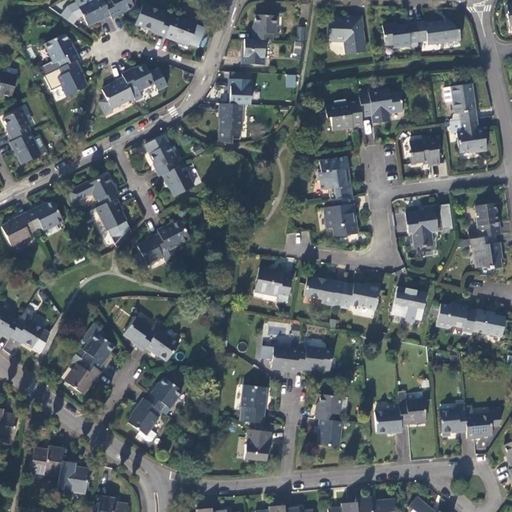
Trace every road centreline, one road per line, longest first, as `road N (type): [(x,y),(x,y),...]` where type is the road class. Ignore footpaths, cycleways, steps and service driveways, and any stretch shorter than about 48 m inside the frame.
road 1 (residential): [(379,193),(384,241),(377,257),(304,252),(299,241)]
road 2 (residential): [(425,470),(285,481)]
road 3 (residential): [(285,481),(145,485)]
road 4 (residential): [(511,175),(379,193)]
road 5 (residential): [(425,470),(483,511),(493,488),(484,471),(469,467)]
road 6 (residential): [(114,146),(175,114),(206,74)]
